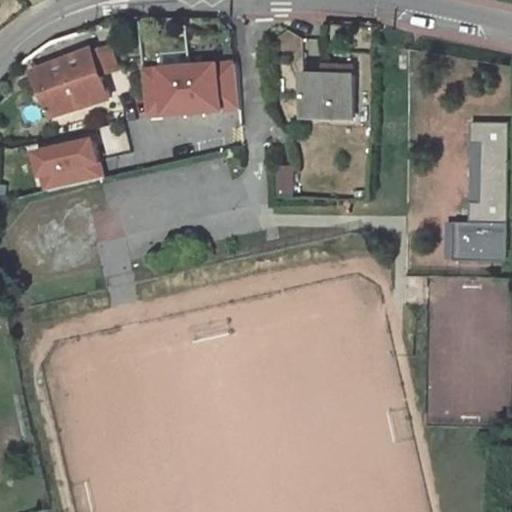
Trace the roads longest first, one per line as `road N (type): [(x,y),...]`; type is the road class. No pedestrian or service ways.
road 1 (residential): [(253,0),(261,187),(107,225),(126,302)]
road 2 (unclassified): [(0,58),(45,22),(121,0)]
road 3 (unclassified): [(381,0),(511,24)]
